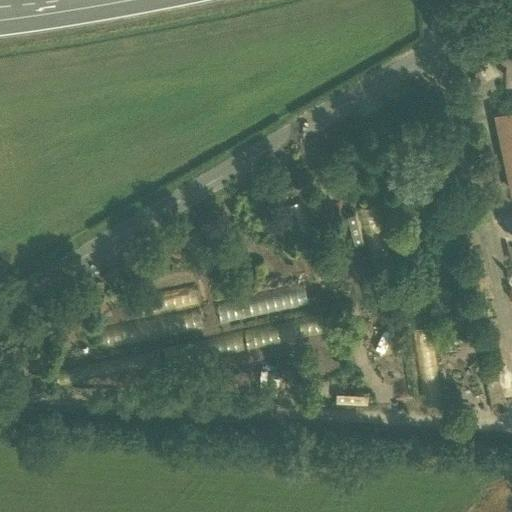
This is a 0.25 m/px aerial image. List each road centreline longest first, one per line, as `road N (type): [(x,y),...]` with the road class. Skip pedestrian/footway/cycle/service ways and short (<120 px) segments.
road 1 (unclassified): [(0,306),(433,52),(446,29),(441,0)]
road 2 (track): [(511,450),(0,394)]
